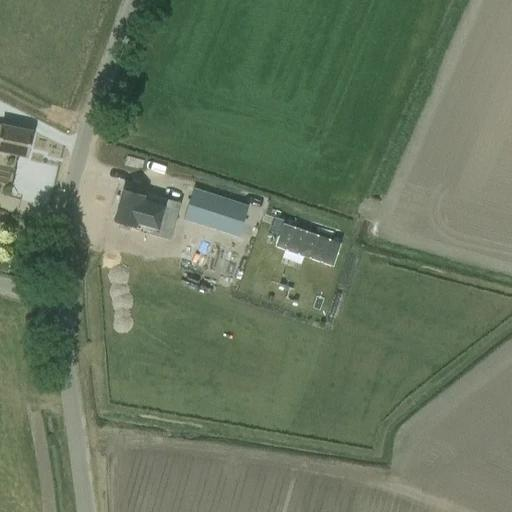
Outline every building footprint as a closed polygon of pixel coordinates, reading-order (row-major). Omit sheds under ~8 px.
[(0,151),(26,157),(32,132),(0,125),(0,151)] [(113,222),(132,227),(136,228),(140,212),(163,218),(168,202),(142,195),(122,189),(113,222)] [(184,219),(237,235),(246,207),(193,191),(184,219)] [(258,216),(251,239),(309,256),(315,233),(258,216)] [(281,276),(278,289),(287,290),(289,277),(281,276)]
